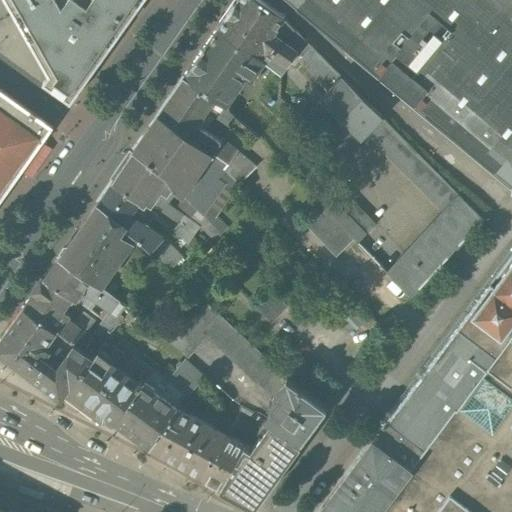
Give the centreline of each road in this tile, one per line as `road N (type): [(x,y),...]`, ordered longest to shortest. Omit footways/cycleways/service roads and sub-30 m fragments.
road 1 (residential): [(511,237),(389,370),(287,511)]
road 2 (residential): [(0,275),(195,0)]
road 3 (secondary): [(0,432),(184,511)]
